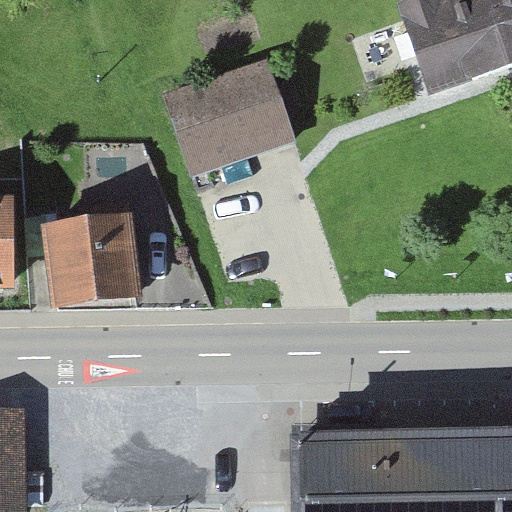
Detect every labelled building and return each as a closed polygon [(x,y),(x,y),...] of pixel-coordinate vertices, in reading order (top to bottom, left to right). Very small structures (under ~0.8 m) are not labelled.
[(511,0),(475,0),(386,33),(411,102),(511,65),(511,0)] [(259,72),(159,108),(189,192),(289,157),(259,72)] [(130,222),(34,223),(35,299),(131,298),(130,222)] [(18,511),(17,414),(0,414),(0,511),(18,511)] [(511,511),(511,461),(300,463),(300,511),(511,511)]
